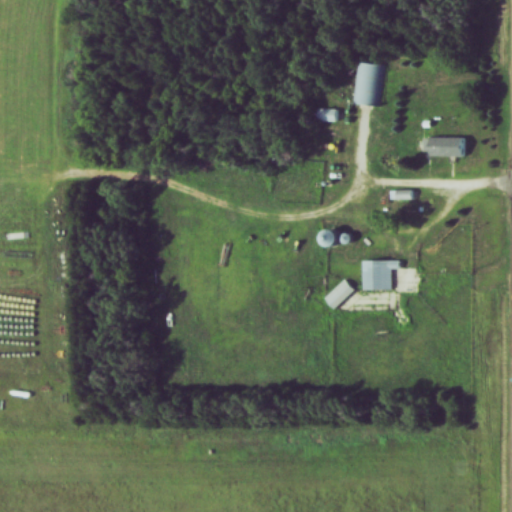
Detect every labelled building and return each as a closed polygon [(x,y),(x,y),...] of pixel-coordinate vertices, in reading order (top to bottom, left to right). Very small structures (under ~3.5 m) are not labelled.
[(383,66),(357,62),(351,104),(377,107),(383,66)] [(316,123),(338,123),(338,110),(316,110),(316,123)] [(431,158),(466,158),(466,139),(425,139),(425,154),(431,154),(431,158)] [(328,231),(325,244),(339,247),(342,234),(328,231)] [(393,269),(401,269),(401,262),(363,262),(363,291),(393,291),(393,269)] [(325,297),(334,309),(356,291),(347,280),(325,297)]
